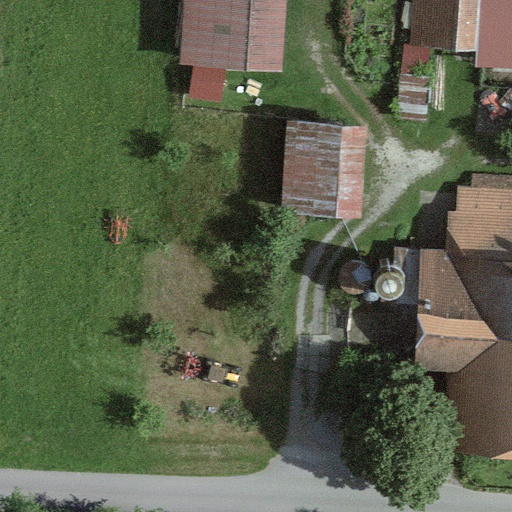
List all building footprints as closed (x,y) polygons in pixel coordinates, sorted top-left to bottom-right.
[(189,0),(186,57),(281,63),(284,0),(189,0)] [(414,0),(413,33),(483,37),(485,0),(414,0)] [(511,0),(485,0),(483,37),(482,56),(511,57),(511,0)] [(342,126),(289,123),(284,206),(337,209),(342,126)] [(458,258),(422,256),(423,251),(395,250),(392,262),(384,263),(375,269),(373,282),(384,294),(382,300),(421,303),(420,306),(428,307),(426,357),(474,360),(470,429),(511,431),(511,216),(482,215),(484,190),(462,188),(458,258)]
